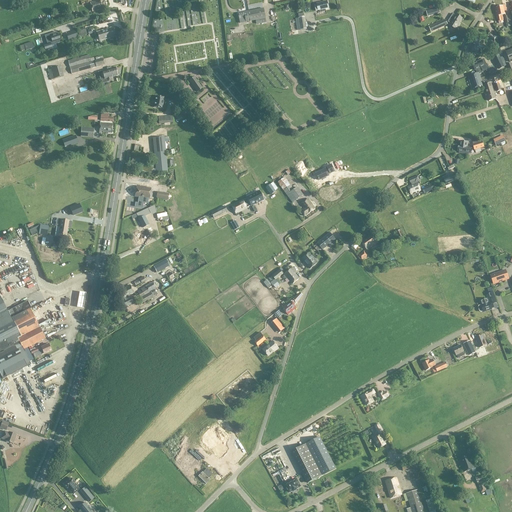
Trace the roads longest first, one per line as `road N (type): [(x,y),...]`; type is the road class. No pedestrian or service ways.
road 1 (primary): [(26,511),(89,336),(146,0)]
road 2 (unclassified): [(259,452),(311,281),(355,237),(391,182),(439,149),(460,53),(490,0)]
road 3 (unclassified): [(259,452),(433,346),(511,314)]
road 4 (unclassified): [(293,511),(511,400)]
